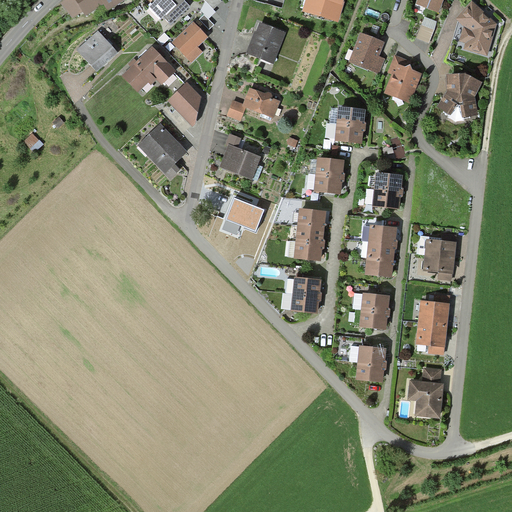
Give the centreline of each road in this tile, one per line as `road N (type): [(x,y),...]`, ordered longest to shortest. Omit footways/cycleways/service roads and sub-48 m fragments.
road 1 (residential): [(239,0),(181,221),(372,421)]
road 2 (residential): [(481,177),(449,448),(425,453),(404,446),(372,421)]
road 3 (track): [(139,511),(110,476),(0,380)]
road 4 (track): [(511,28),(501,45),(481,177)]
